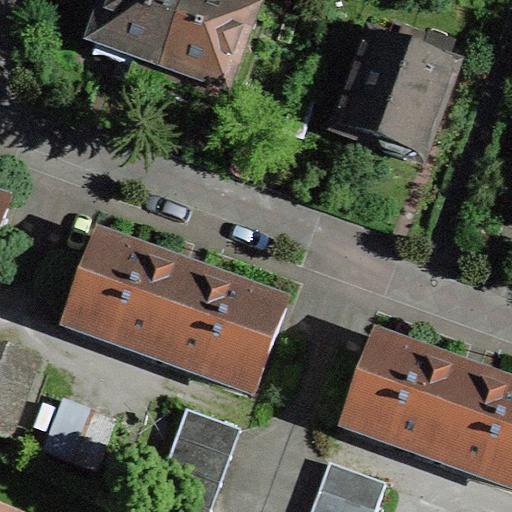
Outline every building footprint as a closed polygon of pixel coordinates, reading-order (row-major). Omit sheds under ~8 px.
[(135,56),(160,65),(184,0),(108,0),(93,40),(101,43),(97,54),(131,67),(135,56)] [(180,84),(214,96),(218,86),(227,89),(255,13),(222,1),(221,0),(184,0),(160,65),(184,74),(180,84)] [(411,156),(422,160),(457,66),(370,35),(336,129),(380,145),(384,151),(404,158),(411,156)] [(0,203),(0,230),(9,207),(0,203)] [(66,327),(256,395),(287,308),(97,240),(66,327)] [(511,487),(511,388),(375,339),(343,426),(511,487)] [(0,344),(0,436),(8,439),(37,358),(0,344)] [(117,421),(63,400),(43,452),(97,472),(117,421)] [(187,412),(178,439),(231,458),(241,431),(187,412)] [(178,439),(169,465),(222,484),(231,458),(178,439)] [(169,465),(159,493),(211,511),(222,484),(169,465)] [(330,465),(320,493),(376,511),(386,484),(330,465)] [(159,493),(151,511),(211,511),(159,493)] [(376,511),(320,493),(313,511),(376,511)]
